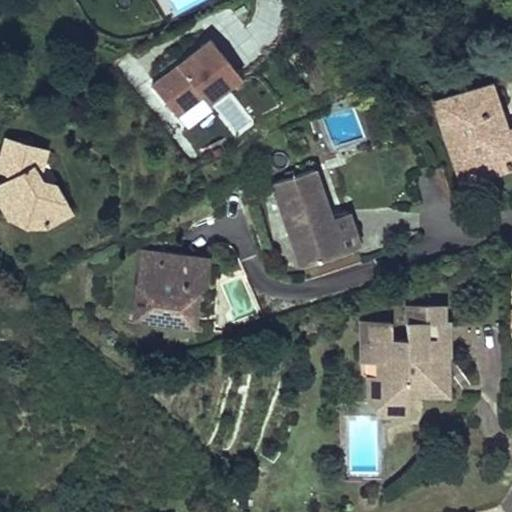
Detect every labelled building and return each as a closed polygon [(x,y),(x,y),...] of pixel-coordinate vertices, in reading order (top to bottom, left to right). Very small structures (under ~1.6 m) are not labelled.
[(204,105),(238,78),(207,40),(148,86),(173,117),(198,97),(204,105)] [(510,153),(504,134),(490,88),(436,104),(456,173),(473,168),(483,165),(487,176),(508,169),(504,155),(510,153)] [(44,148),(5,138),(0,157),(0,167),(6,170),(10,178),(7,187),(0,185),(0,202),(7,215),(22,206),(35,210),(44,224),(68,210),(53,182),(39,179),(34,170),(39,168),(44,148)] [(483,165),(473,168),(476,179),(487,176),(483,165)] [(285,234),(298,269),(338,253),(326,219),(308,171),(267,186),(280,221),(286,218),(291,231),(285,234)] [(22,206),(7,215),(25,224),(44,224),(35,210),(22,206)] [(326,219),(338,253),(355,247),(342,212),(326,219)] [(286,218),(280,221),(285,234),(291,231),(286,218)] [(200,289),(201,263),(168,263),(168,269),(155,269),(155,263),(137,262),(136,327),(177,327),(177,310),(191,310),(190,297),(200,289)] [(391,322),(360,322),(361,362),(376,362),(376,375),(376,392),(391,405),(407,405),(407,395),(447,394),(447,370),(439,370),(439,355),(444,355),(443,321),(443,305),(405,305),(406,338),(391,338),(391,322)] [(177,310),(177,327),(190,327),(191,310),(177,310)] [(439,370),(447,370),(447,355),(444,355),(439,355),(439,370)] [(376,392),(376,375),(366,375),(366,401),(381,416),(408,415),(407,405),(391,405),(376,392)]
